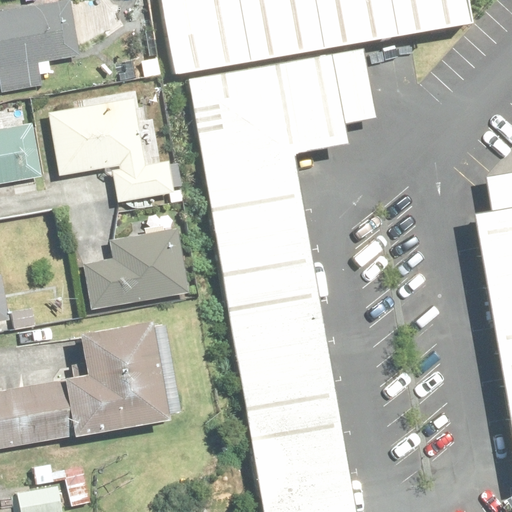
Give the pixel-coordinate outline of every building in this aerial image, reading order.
[(146,0),(238,511),(333,511),(272,150),(357,135),(341,43),(453,23),(449,0),(146,0)] [(65,1),(0,12),(0,95),(40,89),(38,75),(43,74),(40,58),(73,52),(65,1)] [(144,100),(41,113),(48,175),(103,168),(107,203),(168,195),(165,166),(153,167),(144,100)] [(26,125),(0,129),(0,183),(35,177),(26,125)] [(506,481),(511,480),(511,165),(466,174),(472,205),(456,208),(506,481)] [(77,266),(84,311),(178,295),(167,227),(102,238),(106,261),(77,266)] [(29,309),(4,314),(7,332),(32,328),(29,309)] [(0,448),(169,418),(152,321),(67,336),(74,376),(0,389),(0,448)] [(90,505),(84,465),(49,470),(48,464),(27,466),(30,487),(61,483),(65,509),(90,505)] [(56,511),(53,488),(11,495),(13,511),(56,511)]
